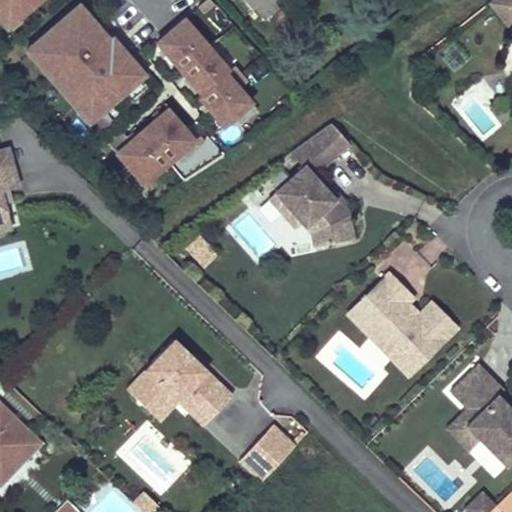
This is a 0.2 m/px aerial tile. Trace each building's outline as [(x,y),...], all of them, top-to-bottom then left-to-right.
[(48,0),(0,0),(0,24),(9,35),(48,0)] [(511,18),(511,1),(511,0),(489,0),(507,22),(511,18)] [(149,75),(81,5),(26,52),(91,126),(149,75)] [(180,18),(150,45),(223,133),(251,103),(180,18)] [(482,140),(504,126),(481,91),(459,105),(482,140)] [(200,142),(170,109),(116,152),(146,189),(200,142)] [(330,122),(289,152),(301,168),(349,143),(330,122)] [(0,165),(12,162),(8,148),(0,149),(0,165)] [(0,224),(9,222),(3,200),(0,200),(0,188),(18,183),(12,162),(0,165),(0,224)] [(301,168),(270,191),(294,224),(298,229),(299,237),(334,234),(333,210),(319,192),(301,168)] [(324,188),(319,192),(333,210),(331,199),(324,188)] [(294,224),(270,191),(263,196),(287,229),(294,224)] [(0,230),(11,228),(9,222),(0,224),(0,230)] [(181,247),(202,267),(219,251),(198,230),(181,247)] [(409,377),(458,330),(431,303),(415,319),(404,308),(414,299),(389,275),(348,315),(409,377)] [(232,396),(201,366),(197,370),(190,363),(193,359),(174,341),(126,390),(152,415),(170,396),(177,403),(188,392),(199,403),(196,406),(210,419),(232,396)] [(197,370),(201,366),(193,359),(190,363),(197,370)] [(481,363),(453,391),(470,407),(478,415),(469,425),(483,439),(511,465),(511,464),(511,404),(501,393),(506,388),(481,363)] [(210,419),(196,406),(199,403),(188,392),(177,403),(203,427),(210,419)] [(159,422),(177,403),(170,396),(152,415),(159,422)] [(38,444),(0,406),(0,473),(9,474),(38,444)] [(478,415),(470,407),(450,428),(472,450),(483,439),(469,425),(478,415)] [(261,478),(296,442),(273,420),(238,456),(261,478)] [(0,483),(9,474),(0,473),(0,483)] [(83,511),(139,511),(110,484),(83,511)] [(511,511),(511,493),(500,506),(505,511),(511,511)] [(466,511),(494,511),(498,508),(484,495),(466,511)] [(141,511),(153,511),(156,509),(143,496),(135,505),(141,511)] [(80,511),(82,508),(61,498),(53,511),(80,511)]
